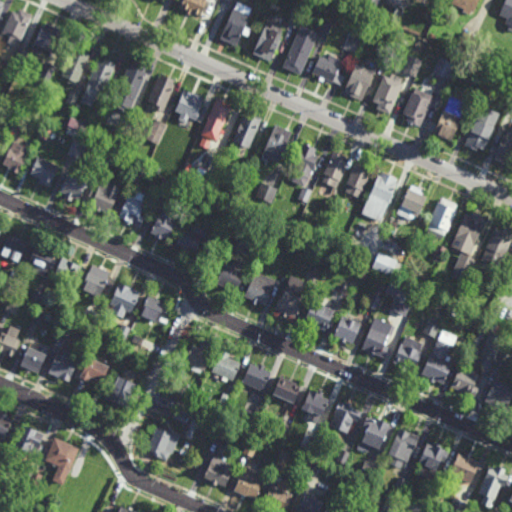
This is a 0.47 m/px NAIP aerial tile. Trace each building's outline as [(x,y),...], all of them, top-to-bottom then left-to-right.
[(209,0),(201,18),(192,14),(191,17),(186,14),(187,12),(180,9),(183,0),(209,0)] [(308,0),(300,19),(298,18),(294,26),(288,24),(297,2),(299,3),(300,0),(308,0)] [(381,0),(374,14),(359,7),(362,0),(381,0)] [(480,0),(478,5),(477,4),(475,10),(474,10),(471,15),(461,11),(462,8),(451,3),(452,0),(480,0)] [(511,0),(511,31),(507,30),(509,25),(504,24),(506,17),(499,14),(504,0),(511,0)] [(250,14),(252,15),(246,27),(252,30),(248,38),(243,35),(242,38),(240,37),(237,44),(228,40),(227,43),(221,40),(235,10),(236,10),(239,3),(253,9),(250,14)] [(392,6),(392,4),(402,8),(396,22),(385,17),(387,14),(381,11),(384,3),(392,6)] [(26,12),(27,12),(26,13),(32,16),(20,44),(18,43),(16,48),(7,44),(9,38),(1,34),(12,12),(17,14),(19,10),(21,11),(22,7),(27,9),(26,12)] [(325,39),(317,36),(323,19),(331,22),(325,39)] [(475,41),(463,35),(469,22),(481,27),(475,41)] [(282,27),(278,36),(280,37),(277,46),(275,45),(270,59),(264,57),(264,58),(258,56),(258,55),(252,52),(254,46),(252,45),(256,36),(258,37),(261,28),(265,30),(267,25),(271,27),(272,23),(282,27)] [(61,32),(59,35),(62,37),(52,57),(33,47),(42,28),(44,28),(46,24),(61,32)] [(362,35),(354,52),(341,46),(342,42),(344,43),(348,34),(347,33),(348,31),(350,32),(351,30),(362,35)] [(315,38),(300,73),(294,70),(293,71),(288,69),(288,68),(281,65),(295,33),(303,37),(304,33),(315,38)] [(17,69),(10,66),(12,61),(11,61),(19,46),(27,50),(17,69)] [(511,63),(491,56),(495,46),(511,52),(511,63)] [(89,53),(77,81),(76,80),(75,85),(67,81),(69,78),(60,74),(71,49),(78,52),(80,48),(89,52),(89,53)] [(334,54),(335,53),(337,54),(337,56),(342,58),(338,67),(339,67),(338,71),(345,74),(341,85),(324,78),(323,80),(318,78),(319,75),(312,72),(320,53),(327,56),(329,50),(333,52),(333,54),(334,54)] [(415,76),(402,70),(410,53),(422,59),(415,76)] [(115,62),(109,78),(111,79),(110,83),(107,82),(102,95),(97,93),(92,105),(80,100),(97,58),(102,61),(104,57),(115,62)] [(449,79),(433,73),(440,57),(456,63),(449,79)] [(38,79),(48,83),(56,62),(47,58),(38,79)] [(147,65),(145,69),(147,70),(130,108),(129,107),(128,109),(125,108),(123,113),(111,108),(114,100),(113,99),(129,63),(130,63),(132,59),(147,65)] [(365,65),(367,63),(374,66),(373,69),(374,69),(362,99),(343,91),(355,61),(365,65)] [(487,72),(481,70),(484,63),(490,66),(487,72)] [(175,78),(174,82),(176,83),(163,110),(154,106),(151,111),(145,108),(149,100),(147,100),(159,75),(160,76),(161,72),(175,78)] [(400,91),(399,90),(390,112),(383,109),(382,112),(377,110),(379,107),(376,106),(378,101),(373,99),(384,73),(403,81),(400,88),(401,88),(400,91)] [(433,89),(431,93),(432,93),(431,98),(432,98),(419,126),(406,120),(408,115),(402,113),(412,90),(414,90),(416,86),(421,88),(423,84),(433,89)] [(73,104),(65,100),(72,87),(80,91),(73,104)] [(192,90),(205,96),(199,110),(200,110),(196,118),(192,117),(190,120),(186,119),(188,115),(175,110),(185,87),(192,90)] [(217,139),(202,133),(216,97),(226,101),(225,105),(230,107),(217,139)] [(452,111),(458,113),(457,115),(461,116),(452,139),(433,131),(442,109),(444,110),(447,104),(453,106),(452,111)] [(483,149),(478,147),(476,151),(470,148),(470,147),(464,144),(482,104),(500,112),(483,149)] [(28,116),(22,113),(26,105),(31,108),(28,116)] [(248,147),(242,144),(241,146),(234,143),(235,141),(232,139),(245,109),(262,116),(248,147)] [(17,129),(8,125),(14,112),(23,116),(17,129)] [(81,119),(81,118),(95,123),(88,140),(65,131),(71,115),(81,119)] [(159,143),(145,137),(154,117),(167,122),(159,143)] [(282,157),(280,157),(278,162),(276,161),(275,163),(271,162),(271,163),(260,158),(262,154),(261,154),(274,122),(292,130),(286,143),(288,144),(282,157)] [(48,139),(40,136),(45,124),(53,128),(48,139)] [(120,148),(108,143),(115,125),(128,130),(120,148)] [(511,131),(511,166),(494,159),(498,151),(496,151),(504,133),(506,134),(508,130),(511,131)] [(80,159),(66,152),(74,136),(88,142),(80,159)] [(30,147),(19,173),(7,168),(9,165),(2,163),(10,146),(13,139),(30,147)] [(316,147),(314,153),(318,155),(314,162),(317,163),(314,170),(313,170),(312,172),(310,172),(308,177),(307,177),(303,185),(291,179),(295,171),(294,170),(297,163),(290,160),(293,153),(295,153),(298,146),(300,147),(303,141),(316,147)] [(336,187),(335,186),(330,198),(318,192),(323,181),(321,180),(324,173),(323,172),(333,149),(349,156),(336,187)] [(105,172),(95,168),(104,150),(113,155),(105,172)] [(49,186),(38,181),(40,177),(30,172),(34,164),(33,163),(37,154),(59,164),(49,186)] [(213,172),(204,168),(209,157),(219,161),(213,172)] [(137,181),(127,177),(134,161),(144,165),(137,181)] [(373,167),(363,190),(361,189),(358,196),(344,191),(348,182),(345,181),(353,163),(361,167),(363,163),(373,167)] [(159,174),(151,170),(153,166),(161,170),(159,174)] [(77,176),(86,180),(79,199),(73,197),(71,200),(64,197),(65,193),(58,190),(63,177),(65,178),(67,172),(70,173),(71,170),(78,173),(77,176)] [(398,177),(396,181),(398,181),(393,193),(394,194),(391,201),(389,200),(380,220),(367,214),(366,216),(363,215),(364,213),(361,212),(378,173),(379,173),(381,170),(398,177)] [(170,198),(157,193),(164,177),(177,182),(170,198)] [(267,211),(251,203),(261,180),(277,188),(267,211)] [(107,184),(108,181),(121,187),(109,212),(101,208),(100,210),(95,208),(96,206),(91,203),(92,201),(87,199),(91,189),(96,191),(101,181),(107,184)] [(417,217),(410,214),(408,219),(396,214),(411,183),(422,188),(421,190),(423,191),(422,193),(428,195),(417,217)] [(307,202),(297,198),(302,185),(312,189),(307,202)] [(143,209),(142,209),(140,213),(145,215),(139,227),(130,222),(130,224),(123,221),(124,219),(118,216),(129,193),(147,201),(143,209)] [(340,209),(333,206),(337,195),(344,198),(340,209)] [(458,202),(455,208),(457,209),(448,230),(447,230),(445,234),(444,234),(442,238),(427,232),(429,228),(428,227),(430,222),(428,221),(437,200),(440,201),(442,196),(458,202)] [(178,214),(175,220),(176,220),(168,239),(162,236),(162,238),(156,235),(156,234),(150,231),(159,212),(161,213),(163,207),(178,214)] [(486,216),(470,254),(450,245),(465,211),(471,214),(473,210),(486,216)] [(205,237),(203,236),(196,252),(176,243),(181,232),(182,233),(186,223),(194,226),(197,220),(210,225),(205,237)] [(511,227),(511,237),(499,265),(490,261),(485,262),(482,257),(487,247),(486,246),(496,225),(501,228),(503,223),(511,227)] [(18,261),(0,253),(0,250),(8,232),(27,240),(18,261)] [(314,241),(309,238),(311,233),(317,236),(314,241)] [(50,250),(55,252),(44,275),(31,269),(34,264),(27,261),(35,244),(40,246),(42,241),(53,245),(50,250)] [(441,259),(433,255),(438,243),(446,247),(441,259)] [(397,276),(391,274),(391,275),(372,267),(379,251),(398,259),(397,261),(402,264),(397,276)] [(476,269),(471,267),(466,281),(452,275),(461,252),(476,258),(474,262),(478,263),(476,269)] [(82,265),(77,276),(74,274),(71,281),(70,280),(67,287),(55,282),(57,278),(53,276),(62,256),(68,258),(82,265)] [(238,290),(230,287),(229,290),(223,287),(224,285),(217,282),(222,269),(224,270),(227,262),(235,266),(239,256),(250,261),(238,290)] [(314,289),(305,286),(313,266),(321,270),(314,289)] [(97,271),(97,269),(102,271),(101,273),(109,276),(106,283),(100,296),(81,288),(89,267),(97,271)] [(276,279),(265,305),(257,301),(257,303),(252,301),(253,299),(245,296),(253,276),(255,277),(257,272),(276,279)] [(511,289),(510,294),(503,290),(511,272),(511,289)] [(297,306),(299,307),(295,318),(287,314),(286,316),(281,314),(282,312),(274,308),(282,288),(285,289),(291,274),(304,280),(301,286),(305,287),(297,306)] [(418,290),(406,317),(389,309),(395,297),(385,292),(391,279),(418,290)] [(11,294),(2,290),(7,280),(16,284),(11,294)] [(350,282),(350,283),(352,284),(346,296),(338,293),(343,280),(344,281),(345,280),(350,282)] [(131,313),(126,310),(123,317),(110,312),(113,305),(110,303),(119,281),(140,290),(137,295),(139,296),(131,313)] [(492,302),(485,300),(490,287),(497,290),(492,302)] [(37,305),(27,302),(33,288),(42,292),(37,305)] [(166,315),(161,313),(157,321),(154,320),(152,325),(149,323),(151,319),(139,314),(148,293),(166,301),(165,303),(170,305),(166,315)] [(376,309),(368,305),(373,293),(381,297),(376,309)] [(15,315),(4,309),(11,295),(22,301),(15,315)] [(326,330),(318,326),(316,331),(309,329),(311,324),(304,321),(312,300),(334,310),(326,330)] [(63,318),(55,314),(60,302),(68,305),(63,318)] [(40,324),(31,320),(37,308),(46,311),(40,324)] [(93,331),(85,327),(93,309),(101,313),(93,331)] [(354,343),(346,340),(344,344),(339,342),(341,338),(334,335),(343,312),(351,315),(350,318),(361,322),(354,343)] [(440,321),(442,322),(435,337),(423,332),(430,317),(436,320),(439,313),(443,315),(440,321)] [(391,335),(389,335),(385,344),(390,346),(385,357),(376,354),(375,356),(372,355),(371,358),(368,357),(369,354),(366,353),(367,350),(362,348),(375,316),(396,325),(391,335)] [(68,338),(57,333),(63,319),(74,323),(68,338)] [(124,342),(115,337),(122,323),(131,327),(124,342)] [(469,337),(462,334),(466,323),(473,326),(469,337)] [(16,327),(17,325),(21,326),(16,338),(20,339),(13,357),(5,354),(5,355),(0,354),(1,352),(0,351),(0,331),(2,326),(8,328),(9,324),(16,327)] [(453,346),(452,346),(448,355),(452,357),(450,361),(453,362),(444,383),(436,380),(435,382),(428,379),(429,377),(421,373),(430,352),(432,353),(442,329),(458,336),(453,346)] [(503,335),(495,360),(481,356),(489,330),(503,335)] [(142,345),(131,341),(135,333),(145,338),(142,345)] [(414,339),(415,337),(420,339),(420,341),(423,342),(420,350),(422,351),(415,370),(408,368),(407,371),(398,368),(399,364),(393,361),(400,343),(402,344),(406,335),(414,339)] [(463,350),(456,347),(460,336),(468,339),(463,350)] [(205,370),(203,369),(201,373),(192,369),(193,365),(185,362),(193,344),(200,347),(203,340),(216,346),(205,370)] [(45,352),(46,353),(38,373),(19,364),(27,345),(36,349),(39,342),(48,346),(45,352)] [(67,351),(67,350),(76,353),(74,359),(77,361),(69,381),(48,372),(57,352),(60,354),(62,349),(67,351)] [(231,353),(230,355),(233,356),(232,358),(241,362),(234,380),(229,378),(228,381),(222,379),(224,375),(213,370),(222,349),(231,353)] [(505,366),(496,362),(501,350),(510,354),(505,366)] [(103,382),(101,381),(100,385),(88,380),(88,381),(79,378),(88,356),(110,365),(103,382)] [(260,365),(260,364),(264,366),(263,368),(272,371),(270,375),(272,376),(271,378),(269,378),(264,390),(259,388),(258,391),(254,389),(255,387),(243,381),(251,362),(260,365)] [(467,369),(468,366),(474,369),(473,371),(479,374),(475,384),(480,387),(476,397),(451,387),(460,366),(467,369)] [(127,407),(118,403),(117,406),(112,403),(113,402),(104,398),(109,387),(112,389),(118,375),(137,384),(127,407)] [(289,379),(289,377),(293,379),(292,381),(301,384),(294,403),(292,403),(291,406),(289,406),(288,408),(283,406),(286,399),(272,394),(280,375),(289,379)] [(511,399),(511,402),(509,401),(503,414),(488,407),(490,403),(485,401),(496,377),(511,384),(511,399)] [(193,403),(178,397),(183,387),(197,393),(193,403)] [(317,392),(318,390),(323,392),(322,394),(323,394),(322,396),(328,399),(321,417),(319,416),(318,418),(314,416),(315,413),(313,412),(313,413),(302,409),(310,389),(317,392)] [(222,417),(215,414),(219,406),(218,406),(223,393),(232,396),(222,417)] [(345,404),(346,402),(349,403),(349,405),(362,411),(358,421),(357,421),(352,431),(351,431),(349,434),(330,426),(335,412),(334,412),(339,401),(345,404)] [(254,428),(238,422),(245,407),(260,414),(254,428)] [(185,423),(172,417),(177,409),(189,415),(185,423)] [(6,417),(12,419),(4,439),(0,437),(0,410),(7,414),(6,417)] [(376,420),(377,418),(391,424),(380,449),(362,441),(366,432),(365,432),(367,428),(362,426),(366,416),(376,420)] [(224,440),(216,436),(222,421),(231,424),(224,440)] [(284,438),(282,437),(281,439),(278,438),(279,436),(275,434),(281,422),(289,426),(284,438)] [(34,455),(16,447),(25,426),(43,434),(34,455)] [(173,454),(171,453),(167,461),(162,458),(159,457),(158,457),(155,456),(155,455),(156,452),(148,449),(157,427),(180,437),(173,454)] [(411,433),(412,431),(418,434),(417,435),(421,437),(416,447),(414,446),(407,462),(404,460),(401,469),(388,464),(392,456),(388,454),(399,428),(411,433)] [(313,453),(304,449),(310,435),(319,439),(313,453)] [(79,447),(62,485),(52,481),(59,466),(57,465),(56,467),(51,465),(51,463),(44,460),(55,436),(79,447)] [(254,453),(245,449),(250,438),(259,442),(254,453)] [(438,446),(446,449),(446,450),(450,452),(446,462),(442,460),(437,472),(435,471),(432,480),(417,473),(420,465),(418,464),(427,443),(432,445),(434,441),(440,444),(438,446)] [(345,463),(336,459),(340,449),(349,452),(345,463)] [(283,467),(274,464),(280,452),(288,455),(283,467)] [(465,456),(466,455),(474,458),(474,459),(480,462),(471,483),(448,474),(457,453),(465,456)] [(234,465),(226,487),(218,484),(217,486),(211,484),(213,481),(204,477),(207,470),(206,470),(209,463),(210,463),(213,456),(226,461),(225,462),(234,465)] [(316,479),(305,475),(311,459),(323,464),(316,479)] [(374,479),(358,472),(363,460),(379,466),(374,479)] [(505,473),(511,476),(505,487),(501,485),(495,500),(494,499),(492,504),(494,504),(492,507),(491,507),(491,508),(481,504),(485,496),(478,493),(490,467),(496,470),(498,465),(507,469),(505,473)] [(257,479),(263,481),(262,485),(264,486),(258,500),(234,491),(241,472),(244,473),(246,466),(260,471),(257,479)] [(37,488),(28,484),(31,478),(24,476),(27,469),(43,475),(37,488)] [(403,493),(394,489),(399,476),(408,480),(403,493)] [(277,487),(294,494),(286,511),(277,508),(275,511),(273,511),(271,511),(273,508),(263,503),(271,485),(273,486),(276,479),(280,481),(277,487)] [(430,503),(423,500),(428,489),(435,492),(430,503)] [(333,506),(326,503),(330,492),(337,494),(333,506)] [(317,500),(323,502),(318,511),(296,511),(304,494),(310,497),(311,493),(318,496),(317,500)] [(394,511),(391,511),(383,508),(388,495),(399,499),(394,511)] [(464,511),(447,511),(453,497),(468,503),(464,511)]
